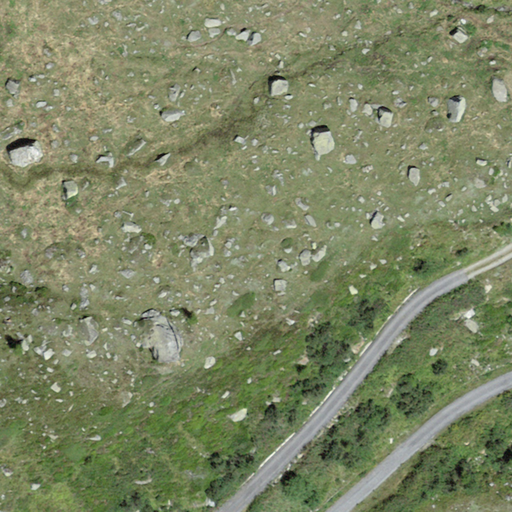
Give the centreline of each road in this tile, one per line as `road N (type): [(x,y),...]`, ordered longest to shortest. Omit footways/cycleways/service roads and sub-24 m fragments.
road 1 (track): [(230,511),(337,417),(432,294),(511,251)]
road 2 (track): [(511,381),(413,440),(338,511)]
